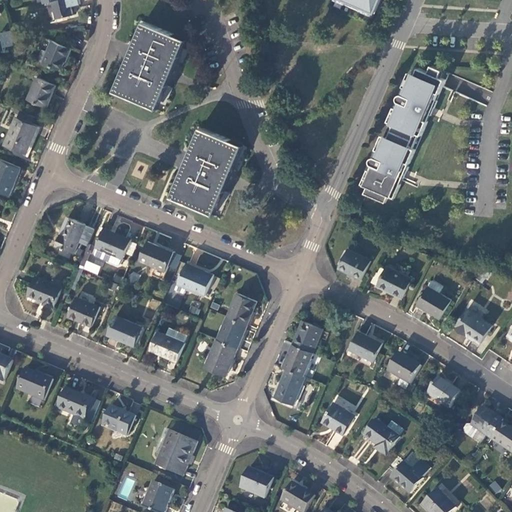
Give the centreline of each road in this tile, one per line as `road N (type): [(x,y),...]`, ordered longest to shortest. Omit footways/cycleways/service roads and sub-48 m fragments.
road 1 (residential): [(49,168),(299,275)]
road 2 (residential): [(0,320),(238,420)]
road 3 (residential): [(326,211),(276,178),(210,0)]
road 4 (residential): [(299,275),(422,333),(511,398)]
road 5 (residential): [(326,211),(405,26)]
road 6 (residential): [(238,420),(307,452),(390,511)]
road 7 (residential): [(49,168),(91,65),(103,0)]
road 8 (residential): [(238,420),(299,275)]
road 9 (residential): [(0,287),(49,168)]
